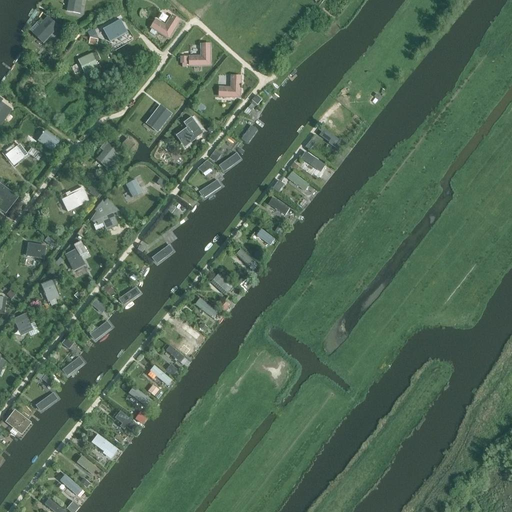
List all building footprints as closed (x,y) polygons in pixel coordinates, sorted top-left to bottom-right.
[(81,7),(82,0),(70,0),(69,7),(77,9),(78,7),(81,7)] [(29,27),(29,28),(43,41),(59,24),(48,14),(40,22),(37,19),(29,27)] [(166,26),(156,20),(152,27),(169,37),(180,20),(173,16),(166,26)] [(105,31),(111,43),(129,34),(122,22),(105,31)] [(88,33),(91,38),(92,38),(98,35),(94,30),(88,33)] [(202,57),(190,58),(191,66),(210,66),(210,45),(202,46),(202,57)] [(87,57),(79,61),(85,74),(98,68),(96,62),(100,60),(97,53),(90,56),(91,58),(88,59),(87,57)] [(164,88),(157,97),(163,102),(175,87),(159,74),(154,81),(164,88)] [(219,97),(241,98),(242,75),(232,75),(231,86),(219,86),(219,97)] [(259,105),(263,100),(257,95),(253,100),(259,105)] [(0,127),(12,110),(0,102),(0,127)] [(191,114),(200,121),(205,115),(190,102),(177,118),(183,123),(191,114)] [(143,118),(136,127),(142,132),(155,116),(138,104),(133,110),(143,118)] [(248,145),(258,131),(252,126),(242,141),(248,145)] [(343,142),(324,128),(320,134),(338,148),(343,142)] [(44,131),(37,141),(52,152),(59,142),(44,131)] [(170,144),(179,151),(184,144),(169,132),(156,148),(162,153),(170,144)] [(33,146),(36,142),(28,136),(25,140),(33,146)] [(135,146),(128,140),(122,147),(130,153),(135,146)] [(307,147),(310,150),(316,143),(312,140),(307,147)] [(103,152),(99,157),(111,167),(120,157),(109,148),(111,146),(105,142),(99,149),(103,152)] [(20,146),(15,149),(13,145),(5,151),(8,155),(6,156),(11,162),(17,159),(18,161),(27,155),(20,146)] [(32,148),(27,153),(38,161),(42,155),(32,148)] [(215,151),(210,157),(216,162),(221,156),(215,151)] [(236,153),(219,167),(223,173),(241,160),(236,153)] [(328,167),(308,153),(302,160),(323,175),(328,167)] [(208,161),(198,169),(203,174),(210,169),(212,170),(215,166),(208,161)] [(295,163),(291,168),(295,171),(299,166),(295,163)] [(315,191),(295,173),(289,180),(309,197),(315,191)] [(161,178),(157,183),(163,187),(167,182),(161,178)] [(101,183),(97,179),(93,184),(98,187),(101,183)] [(135,180),(126,185),(132,198),(142,193),(135,180)] [(217,180),(198,193),(203,199),(221,187),(217,180)] [(0,198),(3,201),(0,205),(0,209),(5,213),(16,198),(0,185),(0,184),(1,183),(0,182),(0,198)] [(278,183),(274,188),(279,192),(283,188),(278,183)] [(89,194),(96,199),(100,194),(91,187),(88,190),(90,192),(89,194)] [(74,209),(89,201),(82,188),(70,194),(69,192),(65,194),(67,198),(62,201),(66,208),(73,206),(74,209)] [(293,211),(275,199),(270,205),(288,218),(293,211)] [(96,212),(90,222),(97,226),(103,224),(106,230),(113,227),(117,225),(114,219),(113,215),(118,213),(106,200),(103,204),(103,202),(102,201),(94,211),(95,212),(96,212)] [(79,233),(78,235),(81,237),(87,227),(85,226),(84,227),(79,233)] [(279,226),(275,232),(280,236),(285,230),(279,226)] [(276,241),(260,229),(256,234),(272,246),(276,241)] [(47,238),(43,243),(51,249),(55,244),(47,238)] [(76,250),(66,256),(73,271),(84,265),(79,256),(86,253),(81,241),(73,245),(76,250)] [(43,258),(45,247),(28,244),(26,256),(43,258)] [(168,245),(152,258),(157,264),(173,252),(168,245)] [(259,267),(243,251),(237,257),(253,273),(259,267)] [(254,256),(260,260),(263,255),(258,251),(254,256)] [(59,258),(54,265),(58,268),(63,261),(59,258)] [(236,289),(221,275),(212,283),(227,298),(236,289)] [(242,276),(235,282),(239,286),(245,279),(242,276)] [(54,285),(57,284),(55,280),(41,286),(48,300),(59,296),(54,285)] [(108,286),(104,291),(110,296),(114,291),(108,286)] [(135,287),(119,299),(124,305),(140,293),(135,287)] [(11,291),(6,295),(11,299),(15,295),(11,291)] [(223,316),(202,299),(197,306),(217,323),(223,316)] [(101,312),(106,308),(97,300),(92,304),(101,312)] [(226,302),(221,309),(225,312),(230,305),(226,302)] [(25,315),(14,320),(21,335),(28,332),(32,330),(29,325),(25,315)] [(106,322),(90,334),(95,340),(111,328),(106,322)] [(184,322),(180,326),(195,339),(198,334),(184,322)] [(67,337),(64,341),(69,345),(72,342),(67,337)] [(188,340),(180,350),(186,355),(194,345),(188,340)] [(190,362),(172,347),(167,353),(184,368),(190,362)] [(83,364),(78,358),(62,371),(67,377),(83,364)] [(172,365),(166,372),(172,377),(178,370),(172,365)] [(171,381),(156,367),(150,374),(165,388),(171,381)] [(39,372),(35,377),(41,381),(45,376),(39,372)] [(153,386),(148,392),(155,397),(159,391),(153,386)] [(155,404),(135,388),(130,395),(149,411),(155,404)] [(56,400),(51,394),(35,407),(40,413),(56,400)] [(24,433),(33,422),(17,410),(8,421),(24,433)] [(146,418),(140,413),(135,420),(141,425),(146,418)] [(135,425),(122,414),(116,420),(129,431),(135,425)] [(111,443),(101,434),(95,440),(106,449),(111,443)] [(117,434),(114,439),(121,444),(124,440),(117,434)] [(99,472),(83,458),(78,463),(95,477),(99,472)] [(85,493),(67,476),(62,481),(80,498),(85,493)] [(84,479),(80,483),(86,488),(90,484),(84,479)] [(64,511),(50,500),(45,506),(52,511),(64,511)] [(73,500),(69,505),(74,508),(78,504),(73,500)]
